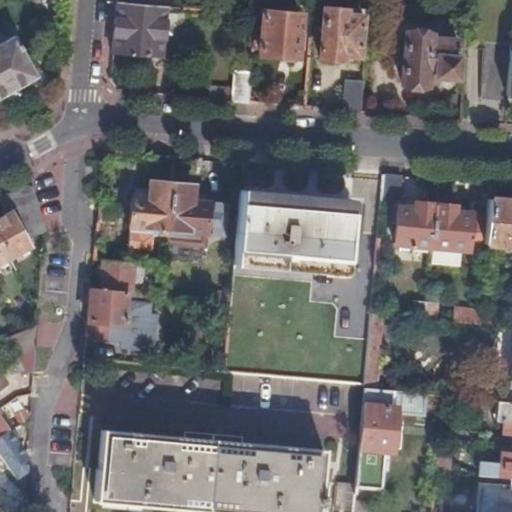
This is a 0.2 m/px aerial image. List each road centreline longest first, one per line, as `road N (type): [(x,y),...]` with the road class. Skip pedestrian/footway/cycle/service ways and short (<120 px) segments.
road 1 (residential): [(81,119),(511,156)]
road 2 (residential): [(41,495),(49,397),(72,329),(81,119)]
